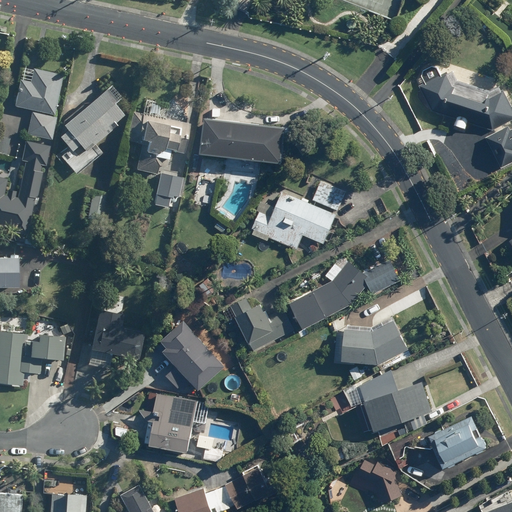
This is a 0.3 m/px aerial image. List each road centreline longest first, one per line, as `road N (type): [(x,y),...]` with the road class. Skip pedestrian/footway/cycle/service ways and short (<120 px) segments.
road 1 (residential): [(5,0),(269,57),(345,99),(403,166),(511,382)]
road 2 (unknown): [(363,116),(461,0)]
